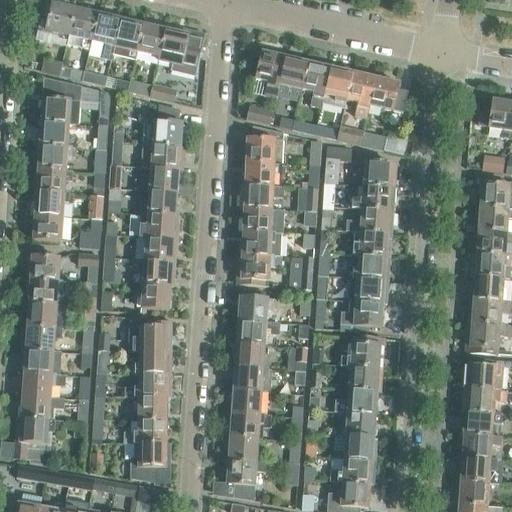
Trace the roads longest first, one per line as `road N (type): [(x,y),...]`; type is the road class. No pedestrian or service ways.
road 1 (residential): [(192,511),(222,11)]
road 2 (residential): [(415,511),(442,54)]
road 3 (residential): [(442,54),(222,11)]
